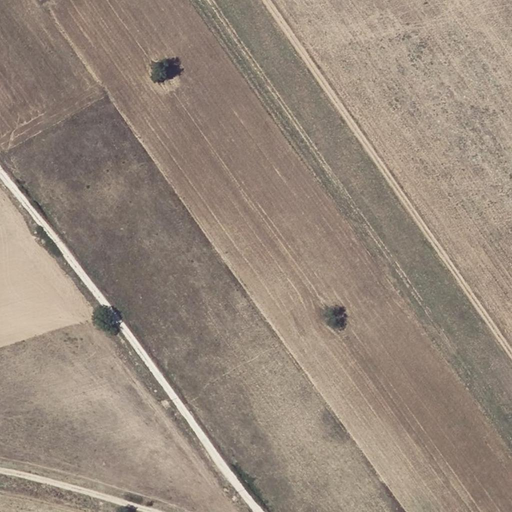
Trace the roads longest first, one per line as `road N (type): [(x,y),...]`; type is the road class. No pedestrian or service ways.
road 1 (track): [(511,429),(210,0)]
road 2 (track): [(258,511),(0,172)]
road 3 (track): [(0,473),(145,511)]
